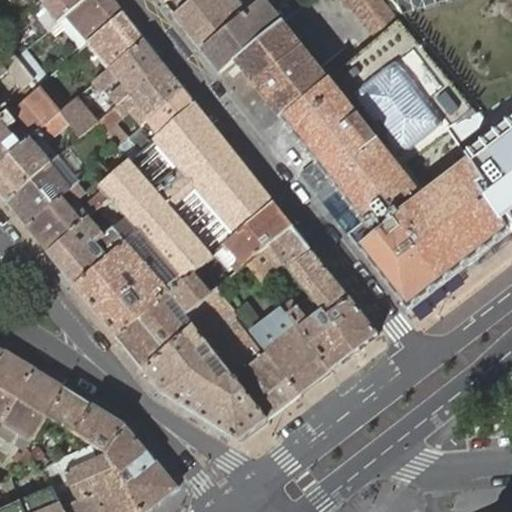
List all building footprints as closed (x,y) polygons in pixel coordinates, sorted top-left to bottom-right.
[(34,0),(28,5),(32,11),(34,9),(41,3),(44,0),(34,0)] [(41,18),(51,29),(58,24),(60,23),(69,15),(86,0),(44,0),(41,3),(49,11),(41,18)] [(124,15),(112,0),(86,0),(69,15),(92,42),(124,15)] [(238,0),(194,0),(175,16),(202,51),(219,36),(248,12),(238,0)] [(347,0),(379,40),(400,22),(382,0),(347,0)] [(49,11),(41,3),(34,9),(41,18),(49,11)] [(92,42),(69,15),(60,23),(58,24),(51,29),(57,37),(67,30),(83,49),(87,45),(92,42)] [(145,42),(124,15),(92,42),(87,45),(109,73),(145,42)] [(324,172),(341,193),(372,232),(356,245),(361,251),(409,312),(441,288),(466,268),(511,234),(480,187),(486,184),(479,172),(469,158),(450,129),(479,114),(432,59),(400,22),(379,40),(364,53),(330,83),(311,99),(284,121),(313,159),(324,172)] [(330,83),(283,23),(237,62),(284,121),(311,99),(330,83)] [(110,99),(117,107),(131,95),(164,66),(145,42),(109,73),(95,85),(102,95),(119,81),(123,87),(110,99)] [(49,79),(25,50),(16,58),(34,80),(35,81),(39,87),(46,81),(49,79)] [(0,125),(6,121),(3,117),(0,114),(0,110),(1,110),(0,109),(0,78),(7,72),(22,90),(34,80),(16,58),(12,53),(0,62),(0,125)] [(100,123),(98,124),(106,135),(119,149),(129,139),(117,125),(133,111),(145,126),(150,121),(152,119),(184,90),(164,66),(131,95),(117,107),(109,115),(100,123)] [(0,125),(0,165),(24,146),(9,130),(17,123),(15,121),(18,118),(34,137),(39,132),(47,126),(62,114),(41,88),(26,101),(14,112),(11,110),(3,117),(6,121),(0,125)] [(196,105),(184,90),(152,119),(150,121),(145,126),(144,126),(129,139),(142,154),(155,142),(156,141),(162,136),(196,105)] [(62,114),(69,124),(81,139),(97,125),(90,117),(83,107),(77,101),(70,106),(62,114)] [(131,163),(213,259),(224,248),(237,237),(275,205),(196,105),(162,136),(156,141),(155,142),(142,154),(131,163)] [(0,165),(0,192),(7,202),(57,160),(51,154),(47,157),(36,144),(44,137),(48,143),(69,124),(62,114),(47,126),(39,132),(34,137),(24,146),(0,165)] [(511,122),(469,158),(486,184),(480,187),(511,234),(511,233),(511,122)] [(7,202),(28,228),(63,198),(72,190),(55,169),(63,162),(59,158),(57,160),(7,202)] [(146,239),(184,283),(201,269),(213,259),(131,163),(113,179),(101,189),(103,191),(111,200),(98,210),(104,217),(116,206),(127,218),(115,230),(117,232),(127,245),(128,244),(133,250),(146,239)] [(325,205),(341,193),(324,172),(308,184),(325,205)] [(28,228),(50,254),(90,218),(92,217),(98,210),(111,200),(103,191),(86,207),(85,209),(77,216),(71,208),(80,200),(86,195),(77,186),(72,190),(63,198),(28,228)] [(86,207),(80,200),(71,208),(77,216),(85,209),(86,207)] [(232,269),(237,275),(239,272),(246,267),(248,265),(271,247),(294,229),(275,205),(237,237),(224,248),(228,254),(232,250),(242,261),(232,269)] [(114,229),(104,217),(98,210),(92,217),(90,218),(106,236),(114,229)] [(50,254),(77,287),(127,245),(117,232),(115,230),(114,229),(106,236),(90,218),(50,254)] [(314,254),(294,229),(271,247),(286,266),(290,271),(322,311),(328,318),(351,301),(314,254)] [(184,283),(146,239),(133,250),(172,293),(184,283)] [(77,287),(82,294),(133,250),(128,244),(127,245),(77,287)] [(286,266),(271,247),(248,265),(264,284),(286,266)] [(82,294),(118,339),(172,293),(133,250),(82,294)] [(237,275),(217,290),(235,313),(246,304),(267,288),(264,284),(248,265),(246,267),(239,272),(237,275)] [(118,339),(145,372),(195,329),(192,324),(189,326),(187,325),(184,326),(169,309),(176,302),(188,316),(215,293),(201,277),(206,274),(201,269),(184,283),(172,293),(118,339)] [(234,378),(268,421),(276,415),(300,396),(267,354),(261,358),(230,317),(235,313),(217,290),(215,293),(188,316),(186,317),(192,324),(195,329),(234,378)] [(379,336),(351,301),(328,318),(356,353),(379,336)] [(332,371),(356,353),(328,318),(322,311),(309,322),(298,309),(293,302),(283,309),(289,316),(299,329),(332,371)] [(267,354),(300,396),(332,371),(299,329),(289,316),(283,309),(283,308),(261,325),(246,304),(235,313),(251,333),(267,354)] [(195,329),(145,372),(163,394),(239,441),(242,441),(268,421),(234,378),(195,329)] [(35,371),(5,352),(0,359),(0,420),(34,441),(49,417),(66,390),(35,371)] [(95,408),(66,390),(49,417),(75,433),(78,435),(95,408)] [(78,435),(93,445),(108,454),(127,427),(95,408),(78,435)] [(108,454),(109,456),(117,465),(122,475),(141,511),(148,511),(150,511),(161,503),(177,490),(178,489),(178,488),(130,429),(127,427),(108,454)] [(108,454),(93,445),(41,471),(45,477),(48,482),(49,484),(109,456),(108,454)] [(13,459),(19,463),(20,462),(23,457),(17,453),(13,459)] [(64,511),(141,511),(122,475),(117,465),(109,456),(49,484),(51,489),(63,509),(64,511)] [(0,511),(64,511),(63,509),(51,489),(0,510),(0,486),(2,485),(0,484),(0,511)]
